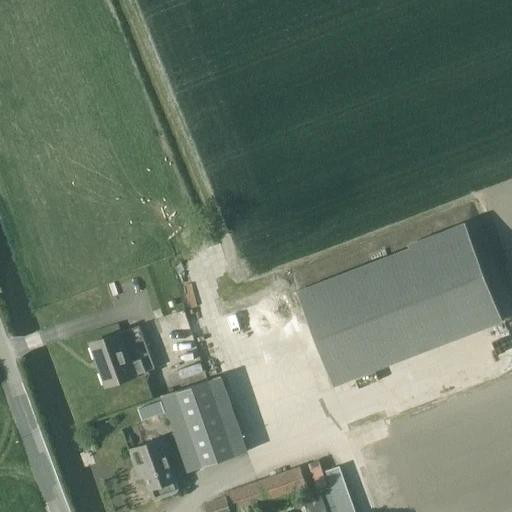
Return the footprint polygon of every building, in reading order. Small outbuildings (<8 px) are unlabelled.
[(334,385),(353,378),(504,320),(468,225),(297,291),(334,385)] [(105,386),(155,368),(140,326),(91,343),(105,386)] [(189,473),(249,452),(222,374),(161,396),(189,473)] [(180,488),(169,456),(174,454),(168,435),(129,449),(135,468),(142,465),(153,498),(156,500),(178,493),(180,488)] [(309,464),(314,479),(326,475),(321,460),(309,464)] [(207,511),(239,511),(257,506),(308,489),(300,467),(225,492),(227,496),(205,504),(207,511)] [(333,492),(309,500),(313,511),(356,511),(350,493),(335,499),(333,492)]
